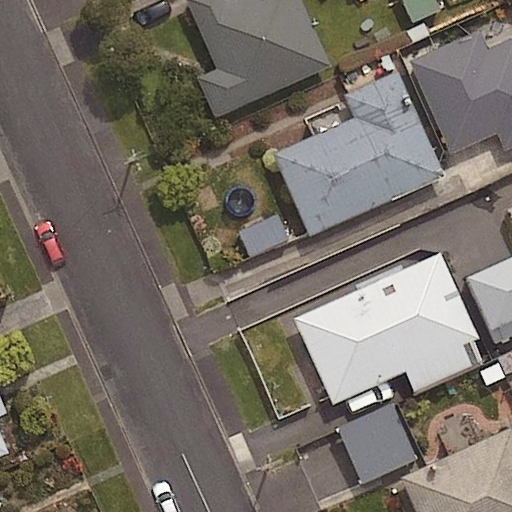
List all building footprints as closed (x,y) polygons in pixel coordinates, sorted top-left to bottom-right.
[(183,0),(216,73),(203,79),(221,119),(330,70),(298,0),(183,0)] [(449,9),(445,0),(401,0),(413,25),(449,9)] [(511,43),(485,57),(476,37),(410,68),(452,157),(496,136),(505,154),(511,150),(511,43)] [(440,181),(392,73),(344,94),(357,123),(275,159),(309,238),(440,181)] [(485,365),(438,259),(295,323),(333,408),(404,376),(414,396),(485,365)] [(511,329),(511,264),(467,284),(490,339),(511,329)] [(0,460),(10,456),(0,434),(0,420),(5,418),(0,405),(0,460)] [(416,463),(390,405),(337,428),(362,486),(416,463)] [(511,511),(511,431),(399,486),(411,511),(511,511)]
